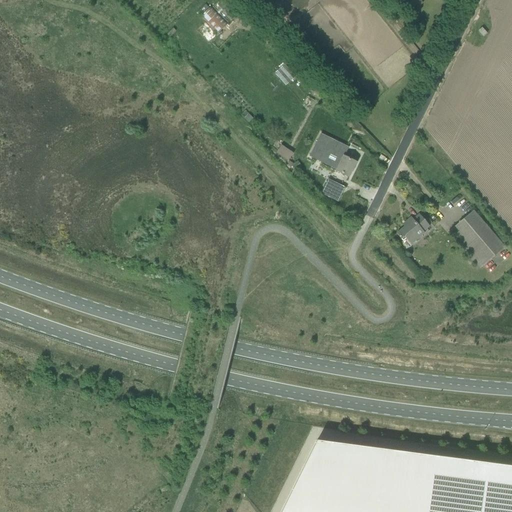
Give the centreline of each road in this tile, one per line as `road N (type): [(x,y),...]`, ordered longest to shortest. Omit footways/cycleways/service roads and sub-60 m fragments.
road 1 (primary): [(511,390),(233,348),(0,277)]
road 2 (primary): [(0,311),(225,378),(511,423)]
road 3 (unclassified): [(369,216),(476,0)]
